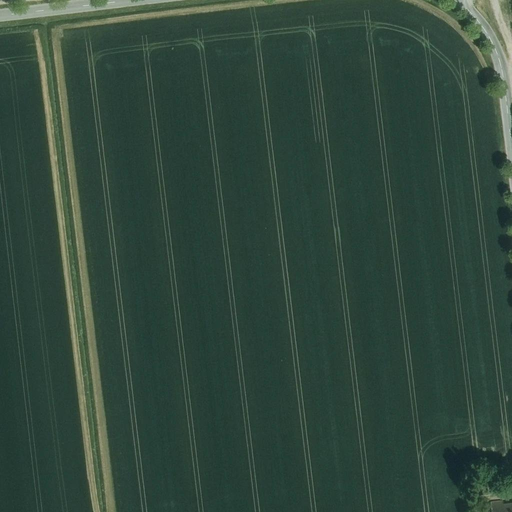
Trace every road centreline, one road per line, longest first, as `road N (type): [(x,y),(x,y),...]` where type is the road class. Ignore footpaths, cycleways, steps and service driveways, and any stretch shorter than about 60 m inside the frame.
road 1 (tertiary): [(456,0),(479,20),(499,58),(511,139)]
road 2 (tertiary): [(0,16),(139,0)]
